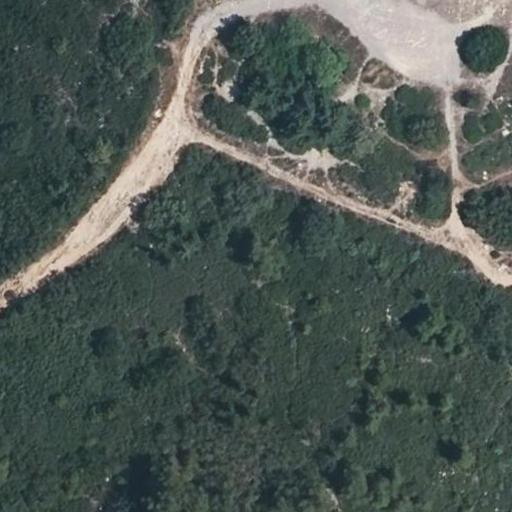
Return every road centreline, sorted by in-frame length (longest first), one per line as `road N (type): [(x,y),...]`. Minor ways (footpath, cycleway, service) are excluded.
road 1 (track): [(277,0),(227,8),(202,29),(168,128),(109,220),(0,296)]
road 2 (track): [(511,280),(429,234),(168,128)]
road 3 (track): [(456,249),(452,93),(441,63)]
road 4 (unclassified): [(441,63),(325,0)]
